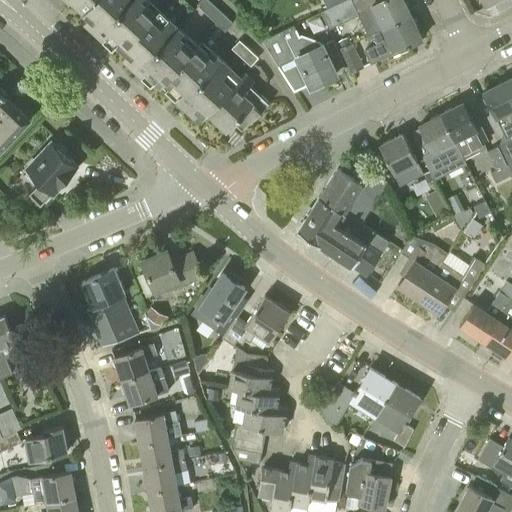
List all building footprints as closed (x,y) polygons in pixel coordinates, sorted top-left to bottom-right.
[(244,72),(241,76),(202,39),(197,44),(150,0),(64,0),(70,5),(72,2),(88,17),(84,21),(113,49),(118,44),(127,53),(122,57),(142,75),(145,71),(140,67),(145,62),(153,69),(149,73),(195,116),(199,112),(204,116),(208,113),(227,131),(242,115),(251,123),(270,103),(251,85),(254,81),(244,72)] [(200,0),(196,4),(201,8),(208,0),(200,0)] [(208,0),(201,8),(206,13),(214,4),(208,0)] [(319,12),(320,12),(345,0),(323,0),(327,7),(319,12)] [(357,12),(352,0),(345,0),(320,12),(329,29),(359,17),(357,12)] [(372,33),(372,34),(411,15),(403,0),(380,0),(372,4),(372,5),(357,12),(359,17),(368,35),(372,33)] [(214,4),(206,13),(211,17),(218,9),(214,4)] [(211,17),(215,22),(223,13),(218,9),(211,17)] [(223,13),(215,22),(220,26),(228,18),(223,13)] [(411,15),(372,34),(377,43),(365,49),(371,63),(422,39),(411,15)] [(220,26),(225,31),(233,22),(228,18),(220,26)] [(279,65),(297,56),(311,86),(337,74),(328,56),(322,43),(299,35),(293,24),(262,39),(279,65)] [(339,48),(349,43),(347,37),(337,42),(339,48)] [(244,44),(239,39),(231,48),(236,52),(244,44)] [(331,39),(325,42),(331,55),(337,52),(331,39)] [(341,55),(342,54),(351,72),(363,67),(354,49),(355,48),(352,42),(349,43),(339,48),(341,55)] [(241,57),(249,48),(244,44),(236,52),(241,57)] [(254,53),(249,48),(241,57),(246,61),(254,53)] [(251,66),(258,58),(258,57),(254,53),(246,61),(251,66)] [(511,83),(509,78),(483,92),(499,127),(500,126),(506,138),(511,134),(511,83)] [(0,150),(30,120),(8,99),(10,97),(0,87),(0,150)] [(464,102),(441,113),(464,164),(466,163),(464,159),(487,147),(484,143),(487,141),(472,110),(469,112),(464,102)] [(464,164),(441,113),(419,124),(427,139),(416,144),(422,155),(434,179),(464,164)] [(418,161),(416,162),(403,133),(380,145),(393,173),(405,167),(417,190),(429,184),(418,161)] [(30,193),(41,204),(51,193),(54,196),(62,186),(61,185),(74,172),(75,173),(79,168),(78,167),(80,164),(66,151),(67,149),(61,143),(58,143),(51,137),(23,167),(40,182),(30,193)] [(511,139),(499,146),(511,170),(511,139)] [(498,145),(486,151),(495,169),(491,171),(496,182),(511,173),(511,170),(499,146),(498,145)] [(362,183),(338,168),(321,198),(362,222),(388,181),(371,170),(362,183)] [(362,222),(321,198),(319,197),(298,229),(346,259),(368,273),(388,241),(361,223),(362,222)] [(446,210),(440,197),(429,203),(436,215),(446,210)] [(486,200),(474,206),(479,217),(491,212),(486,200)] [(469,204),(451,210),(461,227),(473,211),(469,204)] [(398,284),(417,297),(442,260),(443,261),(448,252),(433,242),(410,236),(399,253),(410,259),(401,272),(404,275),(398,284)] [(196,284),(206,280),(194,251),(172,261),(167,250),(142,260),(147,272),(139,275),(147,294),(169,284),(170,288),(194,278),(196,284)] [(442,260),(417,297),(439,311),(446,302),(449,304),(457,292),(463,296),(485,263),(474,256),(462,274),(443,261),(442,260)] [(139,333),(139,332),(123,294),(125,293),(114,267),(82,281),(93,306),(87,309),(103,345),(139,333)] [(235,318),(236,318),(236,317),(246,302),(238,297),(245,287),(223,272),(206,298),(211,301),(201,317),(218,327),(225,332),(235,318)] [(460,324),(485,341),(511,300),(511,284),(507,280),(485,315),(471,308),(460,324)] [(236,317),(236,318),(223,337),(235,344),(237,341),(241,344),(245,339),(250,342),(257,332),(270,341),(290,311),(265,295),(246,324),(236,317)] [(511,300),(485,341),(508,356),(511,349),(511,329),(510,328),(511,325),(511,300)] [(163,325),(168,316),(150,306),(145,315),(163,325)] [(4,358),(19,352),(16,345),(18,344),(14,337),(15,337),(5,315),(0,316),(0,373),(9,370),(4,358)] [(16,345),(19,352),(26,367),(37,362),(28,340),(27,340),(18,344),(16,345)] [(114,356),(122,380),(160,367),(156,354),(157,354),(153,343),(114,356)] [(230,387),(240,388),(269,394),(270,386),(274,368),(266,367),(268,356),(247,353),(236,346),(232,368),(233,368),(230,387)] [(198,374),(207,360),(205,352),(193,356),(198,374)] [(175,376),(190,371),(186,360),(174,364),(171,364),(175,376)] [(160,367),(122,380),(130,403),(170,390),(166,379),(165,380),(160,367)] [(352,399),(376,414),(395,382),(371,367),(357,388),(356,388),(354,392),(338,382),(320,410),(328,421),(328,422),(336,425),(352,399)] [(395,382),(376,414),(400,429),(394,439),(405,445),(414,428),(406,423),(408,420),(407,419),(420,397),(395,382)] [(269,394),(240,388),(237,406),(276,413),(277,404),(280,388),(270,386),(269,394)] [(208,399),(217,400),(219,389),(210,388),(208,399)] [(237,422),(235,434),(264,440),(266,428),(282,431),(287,406),(277,404),(276,413),(237,406),(235,405),(232,422),(237,422)] [(10,410),(1,414),(10,434),(10,435),(16,431),(19,430),(10,410)] [(135,419),(140,443),(167,438),(179,436),(179,435),(181,434),(179,422),(178,422),(176,411),(135,419)] [(212,428),(207,418),(194,420),(196,431),(212,428)] [(26,438),(30,460),(68,452),(62,426),(44,430),(45,434),(26,438)] [(10,434),(0,438),(0,451),(21,441),(16,431),(10,435),(10,434)] [(235,434),(233,446),(262,451),(264,440),(235,434)] [(495,462),(511,471),(511,437),(509,436),(495,462)] [(183,449),(169,452),(167,438),(140,443),(144,467),(185,459),(184,450),(183,449)] [(199,445),(188,447),(189,456),(200,453),(199,445)] [(233,446),(240,459),(260,463),(262,451),(233,446)] [(225,452),(218,453),(220,463),(227,461),(225,452)] [(309,454),(307,464),(315,466),(309,495),(337,501),(339,490),(340,490),(341,482),(337,472),(344,468),(345,462),(333,460),(334,458),(309,454)] [(359,502),(357,511),(366,511),(374,511),(376,505),(384,507),(391,475),(370,471),(372,460),(363,458),(350,464),(346,489),(349,495),(362,496),(361,502),(359,502)] [(149,491),(176,486),(173,472),(187,469),(185,459),(144,467),(149,491)] [(296,472),(289,510),(288,511),(305,511),(307,505),(308,505),(309,495),(315,466),(307,464),(290,461),(288,471),(296,472)] [(271,507),(289,510),(296,472),(288,471),(263,466),(260,486),(258,485),(256,497),(272,499),(271,507)] [(34,503),(48,501),(76,495),(71,471),(31,478),(18,475),(9,477),(14,497),(33,494),(34,503)] [(200,511),(208,511),(212,511),(219,510),(216,490),(191,495),(188,483),(176,486),(149,491),(152,511),(167,511),(200,506),(200,511)] [(499,511),(502,508),(509,511),(511,506),(511,494),(497,487),(492,496),(470,485),(456,511),(499,511)] [(78,511),(76,495),(48,501),(49,511),(78,511)]
